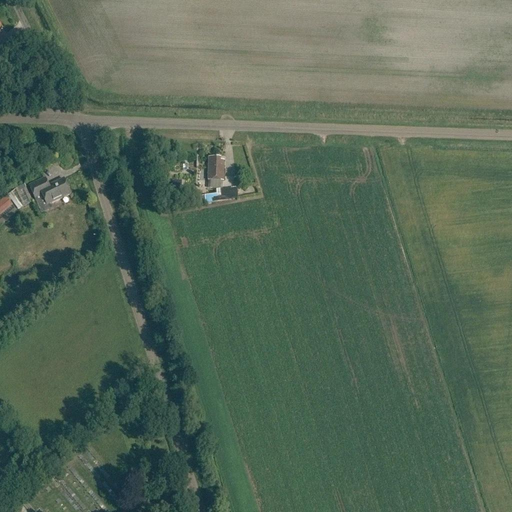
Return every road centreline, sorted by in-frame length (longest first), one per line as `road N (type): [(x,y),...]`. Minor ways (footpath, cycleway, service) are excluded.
road 1 (unclassified): [(511,136),(75,122)]
road 2 (unclassified): [(198,511),(75,122)]
road 3 (residential): [(75,122),(12,0)]
